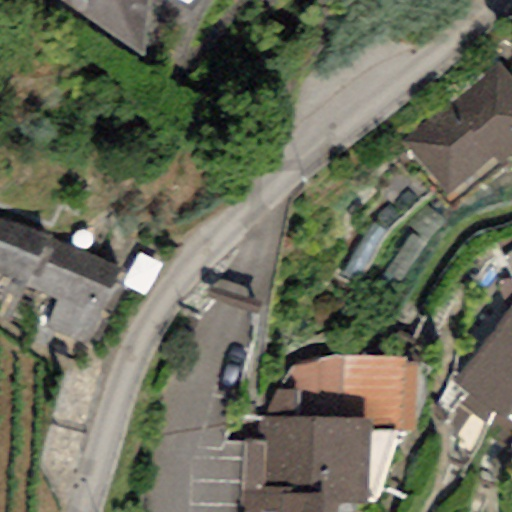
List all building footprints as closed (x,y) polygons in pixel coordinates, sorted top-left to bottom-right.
[(148,0),(53,0),(143,69),(148,0)] [(511,169),(511,85),(498,67),(397,146),(448,211),(493,176),(497,182),(511,169)] [(93,357),(121,282),(48,238),(41,246),(1,225),(0,225),(0,281),(28,298),(31,291),(58,309),(47,334),(93,357)] [(511,259),(503,264),(511,288),(511,328),(454,397),(503,441),(510,429),(511,430),(511,259)] [(342,363),(293,371),(293,398),(296,398),(297,428),(371,443),(371,450),(398,455),(414,454),(417,382),(405,380),(406,373),(342,363)] [(275,396),(263,421),(297,428),(296,398),(293,398),(275,396)] [(263,421),(259,420),(257,444),(244,443),(241,511),(380,511),(398,455),(371,450),(371,443),(297,428),(263,421)]
